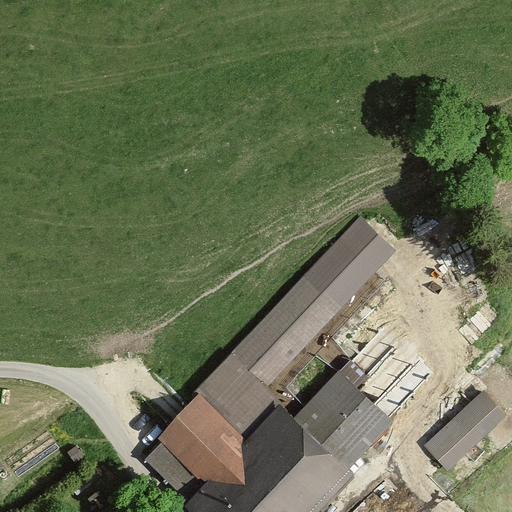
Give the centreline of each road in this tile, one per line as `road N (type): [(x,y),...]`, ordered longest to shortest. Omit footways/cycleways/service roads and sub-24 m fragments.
road 1 (track): [(445,511),(411,469),(405,446),(439,368),(411,279),(423,241),(511,181)]
road 2 (unclassified): [(186,511),(55,371),(0,372)]
